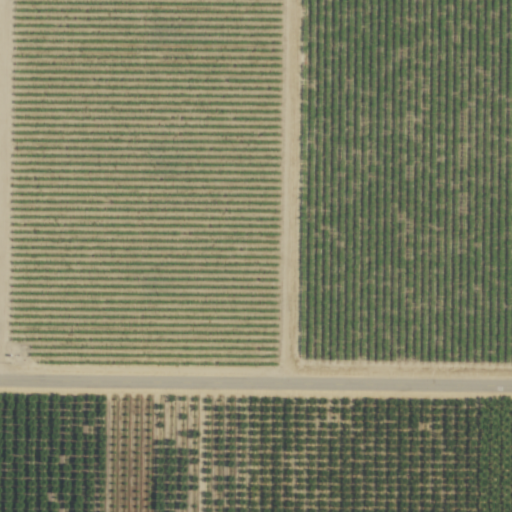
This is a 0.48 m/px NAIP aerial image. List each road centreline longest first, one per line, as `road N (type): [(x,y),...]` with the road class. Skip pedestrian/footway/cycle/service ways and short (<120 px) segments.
road 1 (residential): [(0,381),(511,386)]
road 2 (track): [(10,0),(8,382)]
